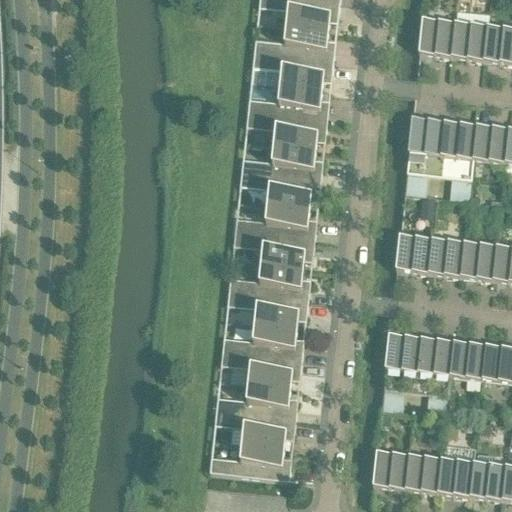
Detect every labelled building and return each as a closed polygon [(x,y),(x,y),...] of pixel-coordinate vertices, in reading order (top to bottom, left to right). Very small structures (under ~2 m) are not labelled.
[(258,25),(258,30),(330,37),(331,28),(338,29),(341,8),(261,0),(260,14),(282,16),(280,28),(258,25)] [(261,0),(341,8),(341,0),(261,0)] [(420,60),(452,64),(456,29),(423,26),(420,60)] [(452,64),(485,67),(488,33),(456,29),(452,64)] [(256,46),(255,60),(334,68),(337,47),(329,47),(330,37),(258,30),(257,35),(279,37),(278,48),(256,46)] [(485,67),(511,70),(511,35),(488,33),(485,67)] [(252,89),(323,97),(324,88),(332,89),(334,68),(255,60),(252,89)] [(250,106),(248,119),(328,128),(330,107),(322,106),(323,97),(252,89),(251,94),(273,96),(272,108),(250,106)] [(246,144),(245,149),(317,157),(318,148),(326,148),(328,128),(248,119),(247,133),(269,135),(268,147),(246,144)] [(409,160),(474,167),(478,132),(413,125),(409,160)] [(474,167),(507,170),(510,136),(478,132),(474,167)] [(244,165),(242,179),(322,187),(324,167),(316,166),(317,157),(245,149),(245,154),(267,156),(266,167),(244,165)] [(239,204),(239,209),(311,216),(312,207),(320,208),(322,187),(242,179),(241,193),(263,195),(261,206),(239,204)] [(433,223),(438,203),(425,200),(421,220),(433,223)] [(237,225),(236,239),(315,247),(318,226),(310,226),(311,216),(239,209),(239,213),(260,216),(259,227),(237,225)] [(233,264),(233,268),(304,276),(305,267),(313,268),(315,247),(236,239),(234,252),(256,255),(255,266),(233,264)] [(397,277),(429,281),(433,246),(401,243),(397,277)] [(429,281),(462,284),(465,249),(433,246),(429,281)] [(462,284),(494,287),(498,253),(465,249),(462,284)] [(494,287),(511,289),(511,254),(498,253),(494,287)] [(231,284),(229,298),(309,307),(311,286),(303,285),(304,276),(233,268),(232,273),(254,275),(253,287),(231,284)] [(227,323),(226,328),(298,336),(299,327),(307,327),(309,307),(229,298),(228,312),(250,314),(249,326),(227,323)] [(225,344),(223,358),(303,367),(305,346),(297,345),(298,336),(226,328),(226,333),(248,335),(247,346),(225,344)] [(386,376),(451,383),(455,349),(390,342),(386,376)] [(451,383),(484,387),(487,352),(455,349),(451,383)] [(484,387),(511,389),(511,354),(487,352),(484,387)] [(221,383),(220,388),(292,395),(293,386),(301,387),(303,367),(223,358),(222,372),(244,374),(242,385),(221,383)] [(218,404),(217,418),(296,426),(299,405),(291,405),(292,395),(220,388),(220,392),(241,395),(240,406),(218,404)] [(404,414),(405,396),(386,395),(385,413),(404,414)] [(214,443),(214,447),(285,455),(286,446),(294,447),(296,426),(217,418),(215,431),(237,434),(236,445),(214,443)] [(480,429),(479,439),(489,440),(490,430),(480,429)] [(285,455),(214,447),(213,452),(235,454),(234,466),(212,463),(211,478),(290,486),(292,465),(284,464),(285,455)] [(449,450),(449,464),(476,465),(476,451),(449,450)] [(374,494),(406,497),(410,463),(378,459),(374,494)] [(471,504),(504,507),(507,473),(494,471),(495,461),(479,459),(478,470),(475,469),(471,504)] [(406,497),(439,500),(442,466),(410,463),(406,497)] [(439,500),(471,504),(475,469),(442,466),(439,500)]
